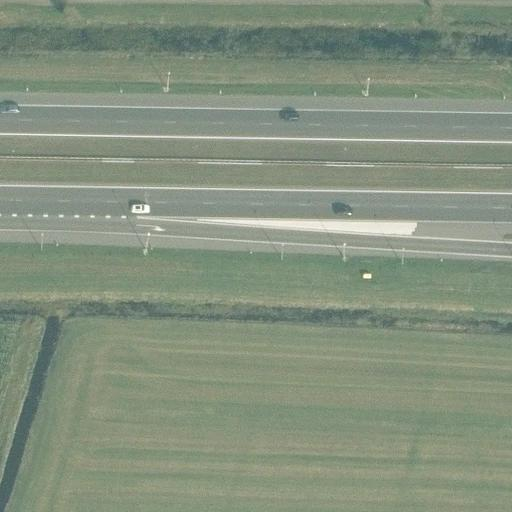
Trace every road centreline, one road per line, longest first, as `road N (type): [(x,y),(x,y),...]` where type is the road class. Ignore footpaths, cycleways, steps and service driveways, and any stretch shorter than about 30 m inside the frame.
road 1 (motorway): [(511,128),(0,120)]
road 2 (motorway): [(64,201),(126,225),(511,250)]
road 3 (motorway): [(64,201),(511,211)]
road 4 (unclassified): [(511,2),(352,0)]
